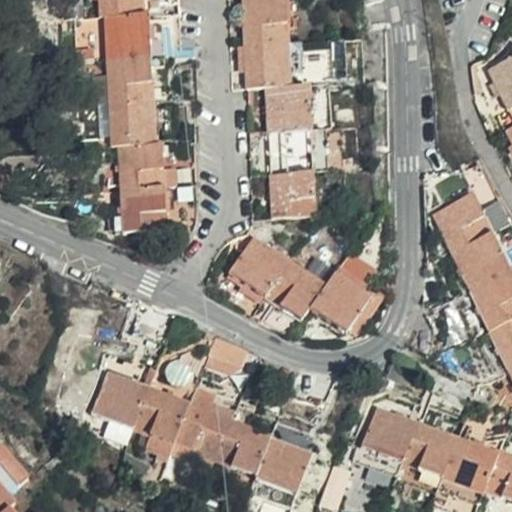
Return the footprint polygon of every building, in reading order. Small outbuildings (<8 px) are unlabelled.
[(98,0),(99,17),(104,17),(106,47),(107,61),(108,80),(109,104),(112,148),(118,148),(120,174),(112,174),(109,187),(120,187),(122,216),(113,216),(113,219),(109,219),(109,232),(114,232),(114,235),(167,232),(164,189),(163,173),(162,146),(155,146),(148,16),(143,16),(142,0),(98,0)] [(243,0),(245,48),(246,74),(247,90),(267,90),(273,220),(315,218),(313,174),(312,132),(310,88),(289,88),(285,0),(243,0)] [(107,61),(106,47),(96,47),(97,62),(107,61)] [(246,74),(245,48),(238,48),(239,75),(246,74)] [(511,59),(491,69),(496,80),(501,92),(509,108),(511,106),(511,59)] [(179,101),(198,101),(197,74),(196,63),(179,64),(179,101)] [(109,104),(108,80),(99,80),(100,104),(109,104)] [(501,92),(496,80),(489,84),(495,95),(501,92)] [(50,121),(72,120),(71,107),(50,107),(50,121)] [(318,131),(312,132),(313,174),(320,174),(318,131)] [(468,174),(496,232),(499,230),(510,225),(482,167),(468,174)] [(176,172),(163,173),(164,189),(177,188),(176,172)] [(0,190),(8,193),(13,178),(0,173),(0,190)] [(477,302),(485,317),(511,374),(511,277),(510,273),(500,252),(491,235),(473,197),(435,214),(477,302)] [(496,232),(491,235),(500,252),(508,249),(499,230),(496,232)] [(362,294),(367,286),(376,273),(350,255),(336,275),(325,290),(304,275),(254,240),(230,275),(245,284),(265,298),(300,323),(310,311),(346,336),(348,334),(371,300),(362,294)] [(510,273),(511,271),(511,246),(508,249),(500,252),(510,273)] [(325,290),(336,275),(314,260),(304,275),(325,290)] [(259,306),(265,298),(245,284),(240,292),(259,306)] [(384,299),(367,286),(362,294),(371,300),(348,334),(356,340),(384,299)] [(473,323),(485,317),(477,302),(466,308),(473,323)] [(190,328),(176,321),(167,344),(181,350),(190,328)] [(428,361),(434,331),(418,334),(413,353),(428,361)] [(248,355),(216,340),(210,358),(242,370),(248,355)] [(242,370),(210,358),(205,369),(230,378),(242,370)] [(411,390),(419,377),(407,370),(408,368),(395,360),(386,376),(411,390)] [(294,377),(266,364),(259,382),(289,393),(295,377),(294,377)] [(256,476),(255,479),(296,496),(313,456),(271,440),(272,436),(109,372),(93,412),(191,450),(216,460),(238,469),(256,476)] [(362,448),(382,455),(402,463),(395,479),(424,490),(431,475),(442,480),(446,481),(482,496),(484,491),(496,495),(511,501),(511,455),(501,451),(498,456),(379,407),(362,448)] [(0,511),(12,511),(9,509),(15,503),(9,495),(28,479),(0,445),(0,511)] [(216,460),(191,450),(186,463),(210,473),(216,460)] [(402,463),(382,455),(373,476),(394,484),(395,479),(402,463)] [(363,500),(373,476),(353,468),(343,492),(363,500)] [(250,492),(255,479),(256,476),(238,469),(232,485),(250,492)] [(431,475),(424,490),(435,495),(442,480),(431,475)] [(478,506),(482,496),(446,481),(442,492),(478,506)] [(502,511),(508,511),(511,504),(511,501),(496,495),(492,508),(502,511)]
